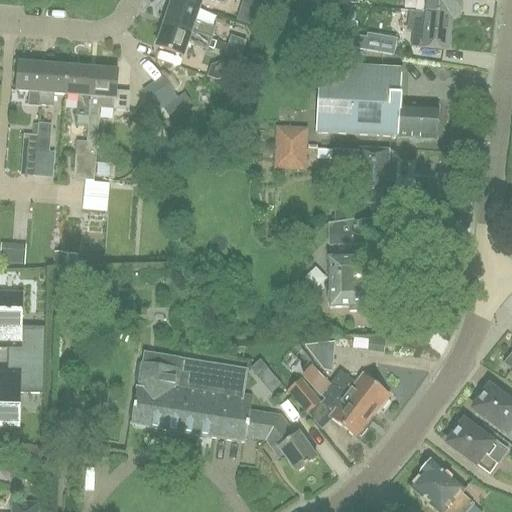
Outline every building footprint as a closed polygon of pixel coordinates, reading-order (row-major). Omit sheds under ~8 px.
[(198,10),(201,0),(208,0),(223,5),(224,0),(172,0),(172,1),(198,10)] [(256,14),(259,4),(246,0),(243,0),(241,8),(256,14)] [(427,0),(426,14),(450,16),(459,17),(459,14),(462,12),(463,5),(461,3),(460,0),(427,0)] [(172,1),(164,25),(211,41),(214,30),(194,23),(198,10),(172,1)] [(408,12),(406,32),(412,33),(418,34),(417,48),(422,49),(447,51),(450,16),(426,14),(408,12)] [(211,41),(164,25),(156,49),(182,58),(186,45),(207,52),(211,41)] [(344,48),(363,51),(366,38),(346,35),(344,48)] [(231,37),(228,47),(243,52),(246,43),(231,37)] [(389,53),(412,56),(413,44),(391,41),(389,53)] [(241,60),(243,52),(228,47),(225,54),(241,60)] [(18,65),(16,93),(29,94),(27,108),(41,109),(41,107),(40,107),(40,98),(43,67),(18,65)] [(321,66),(317,132),(399,136),(398,137),(437,140),(439,108),(400,105),(401,71),(321,66)] [(40,98),(40,107),(41,107),(53,108),(54,96),(65,97),(68,69),(43,67),(40,98)] [(65,97),(65,101),(78,102),(76,118),(88,118),(92,71),(68,69),(65,97)] [(85,158),(85,163),(95,164),(95,165),(97,165),(110,166),(113,166),(113,157),(96,155),(99,110),(127,112),(128,93),(115,92),(117,73),(92,71),(88,118),(86,144),(85,158)] [(156,114),(176,99),(162,79),(142,93),(156,114)] [(37,137),(36,152),(50,153),(52,126),(39,125),(37,137)] [(24,136),(20,177),(34,178),(36,159),(36,152),(37,137),(24,136)] [(303,161),(304,139),(278,137),(277,160),(303,161)] [(77,143),(75,162),(85,163),(85,158),(86,144),(77,143)] [(360,152),(334,150),(332,176),(359,178),(357,204),(386,206),(389,151),(360,150),(360,152)] [(74,181),(74,182),(83,182),(86,183),(93,183),(94,183),(95,165),(95,164),(85,163),(75,162),(74,181)] [(86,184),(84,212),(107,214),(109,186),(93,185),(86,184)] [(328,249),(372,247),(372,245),(393,242),(411,239),(408,217),(407,212),(327,225),(328,249)] [(93,217),(93,226),(110,227),(110,217),(93,217)] [(29,248),(10,249),(10,268),(30,267),(29,248)] [(329,309),(349,309),(349,313),(371,312),(371,308),(388,307),(387,259),(373,259),(328,260),(329,293),(328,295),(328,306),(329,307),(329,309)] [(0,296),(0,346),(8,347),(8,361),(43,362),(44,330),(19,330),(20,297),(0,296)] [(332,373),(335,344),(305,347),(324,371),(332,373)] [(511,355),(503,366),(511,373),(511,355)] [(0,425),(17,426),(18,394),(42,395),(43,362),(8,361),(7,375),(0,375),(0,425)] [(136,398),(131,427),(218,441),(245,445),(246,439),(266,442),(269,427),(271,427),(277,423),(278,418),(250,414),(252,398),(244,397),(248,371),(230,368),(190,362),(189,370),(143,363),(140,383),(138,383),(136,398)] [(341,374),(332,386),(372,418),(380,408),(382,409),(388,401),(386,400),(389,397),(364,377),(356,386),(341,374)] [(310,386),(322,398),(325,400),(320,404),(301,381),(288,392),(321,431),(333,422),(356,439),(358,436),(360,437),(366,430),(364,428),(372,418),(332,386),(331,387),(320,376),(310,386)] [(511,431),(511,400),(508,398),(505,401),(489,389),(486,393),(482,398),(479,395),(471,406),(475,408),(473,411),(508,437),(511,431)] [(269,427),(266,442),(280,461),(284,458),(297,475),(317,460),(298,435),(295,437),(281,419),(279,418),(278,418),(277,423),(271,427),(269,427)] [(463,424),(456,433),(453,431),(445,440),(449,443),(447,446),(475,466),(483,455),(497,465),(507,451),(483,433),(480,437),(463,424)] [(50,427),(48,511),(57,511),(60,428),(50,427)] [(435,511),(467,511),(472,507),(459,495),(463,491),(431,463),(430,464),(427,464),(422,469),(423,472),(421,474),(423,475),(410,489),(435,511)]
